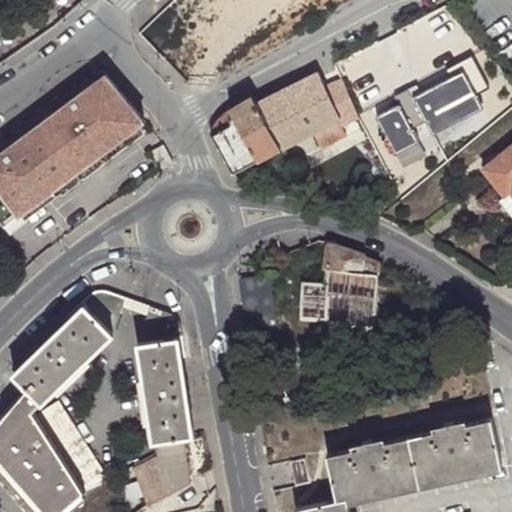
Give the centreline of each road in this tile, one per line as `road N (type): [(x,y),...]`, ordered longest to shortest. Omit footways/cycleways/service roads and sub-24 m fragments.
road 1 (residential): [(415,0),(178,118)]
road 2 (secondary): [(511,323),(411,259),(305,214)]
road 3 (tertiary): [(255,511),(223,349)]
road 4 (residential): [(0,102),(108,23)]
